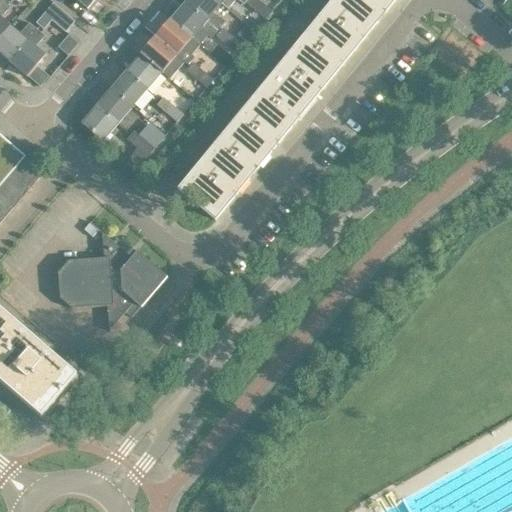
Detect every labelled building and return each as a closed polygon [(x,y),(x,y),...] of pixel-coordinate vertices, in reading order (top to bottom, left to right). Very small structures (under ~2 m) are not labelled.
[(0,2),(0,37),(10,26),(1,17),(10,6),(2,0),(0,2)] [(95,0),(76,0),(87,10),(95,0)] [(340,0),(182,194),(215,220),(395,0),(340,0)] [(215,0),(186,0),(184,3),(217,31),(223,23),(213,14),(221,4),(215,0)] [(215,0),(221,4),(228,10),(236,0),(237,0),(243,4),(245,2),(255,10),(261,3),(258,0),(215,0)] [(53,3),(44,13),(52,19),(60,10),(53,3)] [(184,3),(169,20),(191,39),(199,29),(210,39),(217,31),(184,3)] [(261,3),(255,10),(265,19),(271,11),(261,3)] [(52,19),(51,20),(65,32),(74,21),(60,10),(52,19)] [(43,29),(51,20),(52,19),(44,13),(35,23),(43,29)] [(169,20),(155,37),(184,62),(187,65),(194,58),(183,49),(191,39),(169,20)] [(0,37),(0,54),(9,62),(28,40),(27,40),(36,29),(29,23),(20,33),(10,26),(0,37)] [(28,40),(9,62),(26,77),(27,76),(36,66),(45,55),(35,47),(44,36),(36,29),(27,40),(28,40)] [(215,36),(225,45),(232,37),(222,29),(215,36)] [(140,55),(162,73),(169,79),(184,62),(155,37),(140,55)] [(232,37),(225,45),(235,53),(242,46),(232,37)] [(140,55),(125,72),(147,91),(162,73),(140,55)] [(186,71),(196,79),(202,71),(192,63),(186,71)] [(36,66),(27,76),(39,87),(48,76),(36,66)] [(202,71),(196,79),(206,88),(213,80),(202,71)] [(125,72),(110,89),(132,108),(147,91),(125,72)] [(110,89),(95,106),(117,125),(132,108),(110,89)] [(156,105),(166,114),(173,106),(163,97),(156,105)] [(117,125),(95,106),(81,123),(103,142),(117,125)] [(173,106),(166,114),(176,122),(183,115),(173,106)] [(127,139),(137,148),(143,140),(133,132),(127,139)] [(0,144),(0,164),(15,147),(5,139),(0,144)] [(143,140),(137,148),(138,149),(147,157),(153,149),(143,140)] [(15,147),(0,164),(0,167),(9,175),(17,165),(25,156),(15,147)] [(147,157),(138,149),(118,171),(127,179),(147,157)] [(17,165),(36,181),(44,172),(25,156),(17,165)] [(9,175),(28,191),(36,181),(17,165),(9,175)] [(0,185),(1,184),(9,175),(0,167),(0,185)] [(1,184),(20,200),(28,191),(9,175),(1,184)] [(0,185),(0,198),(12,209),(20,200),(1,184),(0,185)] [(0,214),(4,218),(12,209),(0,198),(0,214)] [(89,223),(84,229),(86,232),(93,237),(98,231),(89,223)] [(131,318),(166,278),(136,252),(131,258),(102,233),(103,258),(68,261),(58,273),(59,298),(72,309),(107,306),(109,332),(125,313),(131,318)] [(0,375),(47,416),(78,379),(0,311),(0,375)]
